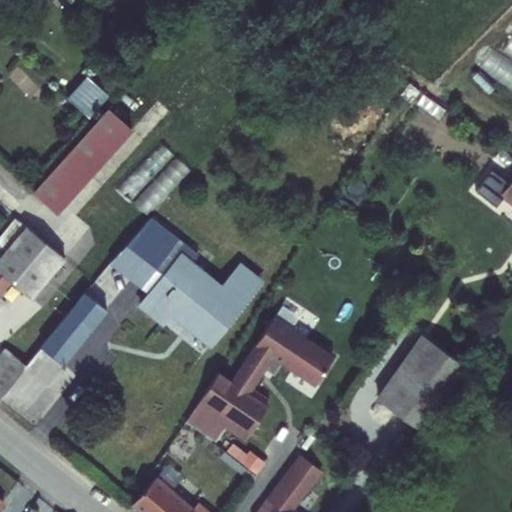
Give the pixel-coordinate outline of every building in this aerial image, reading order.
[(109,111),(115,104),(93,84),(73,106),(95,126),(109,111)] [(95,126),(35,193),(57,213),(131,132),(109,111),(95,126)] [(498,192),(507,182),(489,168),(473,189),(494,205),(502,195),(498,192)] [(511,175),(507,182),(498,192),(502,195),(511,202),(511,175)] [(207,243),(159,206),(149,215),(200,253),(207,243)] [(149,215),(108,259),(154,295),(145,306),(170,324),(179,314),(217,344),(267,270),(245,253),(226,281),(195,259),(200,253),(149,215)] [(62,262),(25,229),(0,257),(0,273),(10,282),(29,300),(62,262)] [(0,293),(10,282),(0,273),(0,293)] [(42,346),(64,363),(106,309),(84,291),(42,346)] [(287,318),(239,380),(259,396),(278,371),(285,376),(294,364),(326,388),(345,363),(287,318)] [(423,335),(377,398),(417,429),(463,365),(423,335)] [(64,363),(42,346),(29,364),(11,388),(33,405),(64,363)] [(29,364),(9,347),(0,358),(0,400),(1,401),(11,388),(29,364)] [(206,400),(255,436),(275,409),(259,396),(239,380),(227,372),(206,400)] [(221,437),(233,421),(206,400),(194,417),(221,437)] [(186,460),(206,435),(189,423),(170,448),(186,460)] [(244,465),(260,477),(269,465),(253,453),(244,465)] [(296,464),(273,496),(280,501),(293,511),(316,479),(296,464)] [(195,507),(157,476),(133,505),(142,511),(213,511),(200,501),(195,507)] [(294,511),(293,511),(280,501),(272,511),(294,511)]
